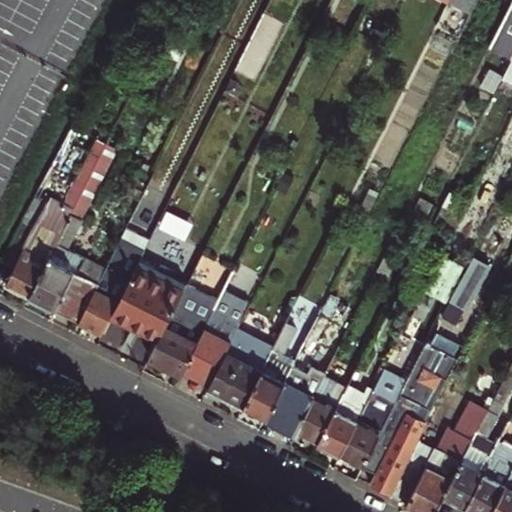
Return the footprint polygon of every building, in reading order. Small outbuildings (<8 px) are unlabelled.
[(511,4),(492,45),(511,55),(511,4)] [(103,132),(69,199),(78,203),(112,136),(103,132)] [(123,142),(112,136),(78,203),(91,210),(123,142)] [(34,288),(78,203),(69,199),(68,203),(41,188),(8,254),(19,260),(11,276),(34,288)] [(34,288),(84,314),(112,258),(76,240),(91,210),(78,203),(34,288)] [(144,254),(148,245),(125,233),(112,258),(84,314),(108,326),(116,308),(144,254)] [(467,262),(449,296),(466,304),(489,259),(473,250),(467,262)] [(428,285),(449,296),(467,262),(445,251),(428,285)] [(116,308),(164,331),(191,277),(144,254),(116,308)] [(195,352),(224,294),(191,277),(164,331),(155,349),(188,366),(189,363),(195,352)] [(224,294),(195,352),(221,365),(242,323),(256,297),(229,284),(224,294)] [(302,348),(271,410),(301,425),(331,364),(336,355),(319,346),(347,291),(334,285),(302,348)] [(249,398),(271,410),(302,348),(293,344),(304,321),(291,314),(278,341),(249,398)] [(214,380),(249,398),(278,341),(242,323),(221,365),(216,376),(214,380)] [(412,450),(460,355),(428,339),(411,372),(378,436),(394,444),(378,475),(395,483),(412,450)] [(189,363),(216,376),(221,365),(195,352),(189,363)] [(345,447),(367,458),(378,436),(411,372),(389,361),(377,385),(345,447)] [(301,425),(322,436),(352,378),(353,375),(331,364),(301,425)] [(345,447),(377,385),(371,382),(368,386),(352,378),(322,436),(345,447)] [(469,501),(503,436),(503,434),(493,429),(510,395),(498,389),(492,400),(447,490),(469,501)] [(447,490),(492,400),(475,391),(460,421),(452,417),(430,460),(412,450),(395,483),(411,491),(409,495),(437,509),(447,490)] [(469,501),(489,511),(491,511),(511,470),(511,440),(503,436),(469,501)] [(511,511),(511,470),(491,511),(511,511)]
